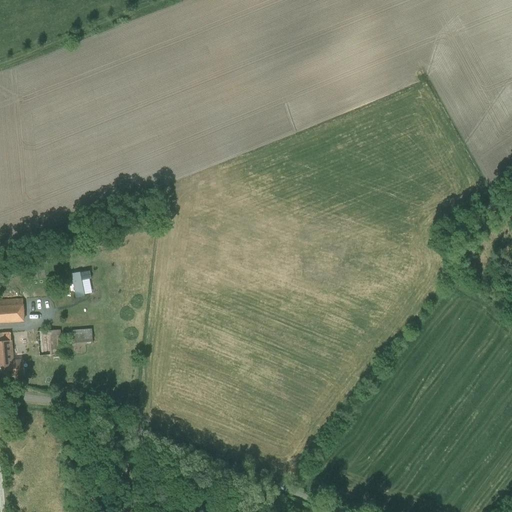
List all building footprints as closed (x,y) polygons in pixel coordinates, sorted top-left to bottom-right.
[(75,297),(84,296),(84,294),(81,280),(89,279),(91,278),(89,270),(71,274),(75,297)] [(55,287),(31,288),(31,299),(55,298),(55,287)] [(23,299),(0,300),(0,321),(24,321),(23,299)] [(91,329),(71,330),(71,346),(92,344),(91,329)] [(39,356),(61,354),(59,330),(37,331),(39,356)] [(11,348),(10,332),(0,332),(0,377),(23,376),(23,360),(12,360),(12,361),(11,348)]
